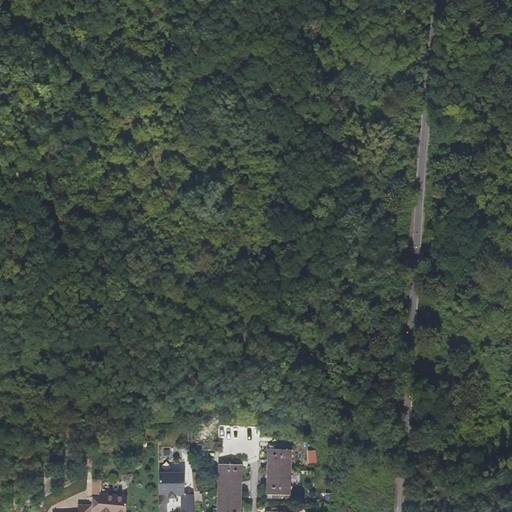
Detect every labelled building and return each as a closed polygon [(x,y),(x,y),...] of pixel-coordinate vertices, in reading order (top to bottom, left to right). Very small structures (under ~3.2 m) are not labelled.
[(270,448),(269,468),(292,468),(292,449),(270,448)] [(316,464),(317,450),(307,450),(307,463),(316,464)] [(217,464),(216,492),(241,492),(241,464),(217,464)] [(292,468),(269,468),(268,492),(291,493),(292,468)] [(184,471),(158,472),(158,493),(184,492),(184,471)] [(126,511),(128,496),(98,492),(97,496),(96,508),(96,511),(126,511)] [(240,511),(241,492),(216,492),(215,511),(240,511)] [(97,496),(89,495),(89,504),(89,507),(96,508),(97,496)]
